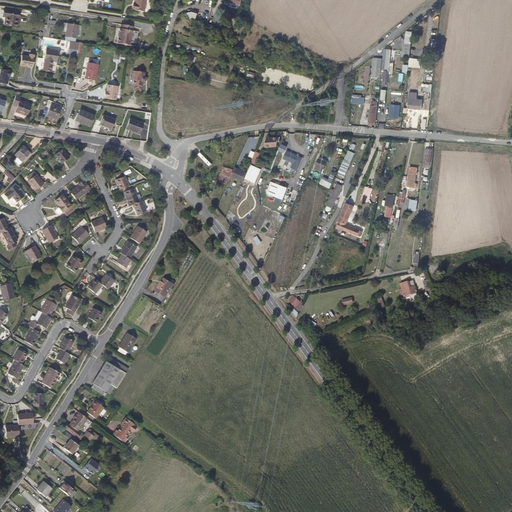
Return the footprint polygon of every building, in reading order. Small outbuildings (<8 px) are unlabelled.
[(134,3),(133,10),(144,12),(145,0),(135,0),(135,4),(134,3)] [(19,11),(4,9),(3,16),(8,17),(7,25),(17,27),(19,11)] [(55,22),(48,21),(47,30),(46,37),(53,38),(55,22)] [(76,39),(78,25),(68,24),(65,37),(76,39)] [(130,37),(132,27),(121,25),(120,29),(119,29),(116,44),(129,46),(130,40),(132,41),(133,38),(130,37)] [(402,55),(409,56),(413,33),(405,32),(402,55)] [(69,50),(81,50),(81,42),(69,42),(69,50)] [(200,52),(201,48),(184,44),(183,49),(200,52)] [(53,61),(57,62),(59,51),(46,49),(44,60),(42,71),(52,72),(53,64),(53,61)] [(28,66),(32,67),(34,54),(30,53),(29,56),(22,54),(20,65),(25,66),(26,65),(27,65),(28,66)] [(95,81),(98,64),(88,63),(85,79),(95,81)] [(11,71),(1,69),(0,74),(0,83),(7,84),(9,77),(10,78),(11,71)] [(136,77),(136,80),(135,86),(136,86),(136,91),(143,91),(143,87),(145,87),(146,83),(146,81),(148,81),(148,78),(146,78),(147,73),(136,72),(135,77),(136,77)] [(116,100),(118,89),(107,87),(106,93),(104,93),(103,98),(116,100)] [(20,92),(17,92),(13,102),(17,103),(14,112),(27,116),(31,105),(19,101),(20,96),(19,95),(20,92)] [(352,95),(351,103),(364,104),(364,96),(352,95)] [(57,120),(61,108),(50,104),(51,101),(48,100),(46,106),(49,108),(46,116),(57,120)] [(90,127),(94,116),(80,109),(75,120),(90,127)] [(111,129),(115,120),(103,115),(100,124),(111,129)] [(140,134),(143,123),(129,118),(126,128),(140,134)] [(278,147),(278,142),(278,139),(268,140),(268,142),(268,147),(268,148),(278,147)] [(24,149),(26,147),(23,145),(14,154),(22,161),(29,153),(24,149)] [(58,164),(65,157),(57,149),(50,156),(58,164)] [(425,149),(423,168),(425,168),(425,167),(430,168),(432,150),(425,149)] [(306,159),(287,151),(284,158),(295,163),(293,168),(301,171),(306,159)] [(260,154),(256,152),(251,163),(265,169),(267,164),(257,161),(260,154)] [(326,163),(319,160),(317,165),(324,169),(326,163)] [(349,168),(342,165),(339,173),(346,175),(349,168)] [(231,176),(233,170),(229,168),(229,169),(224,167),(218,180),(227,185),(231,176)] [(234,170),(233,170),(231,176),(243,181),(247,173),(235,168),(234,170)] [(7,170),(4,173),(12,181),(15,178),(7,170)] [(414,188),(416,174),(410,173),(407,188),(414,188)] [(35,174),(27,180),(35,191),(44,184),(35,174)] [(119,190),(129,186),(124,176),(115,180),(119,190)] [(78,185),(69,192),(75,199),(89,189),(83,180),(77,184),(78,185)] [(332,213),(342,185),(335,183),(325,211),(332,213)] [(23,196),(14,184),(7,190),(7,191),(3,194),(7,199),(11,196),(16,202),(23,196)] [(368,188),(365,187),(362,193),(361,193),(359,198),(364,200),(367,195),(366,195),(368,188)] [(124,192),(129,206),(132,204),(138,202),(133,188),(124,192)] [(63,211),(64,213),(67,211),(70,209),(73,208),(62,194),(54,200),(59,206),(56,208),(54,211),(57,214),(61,213),(63,211)] [(386,194),(385,206),(394,207),(395,195),(386,194)] [(146,211),(142,201),(138,202),(132,204),(136,215),(146,211)] [(347,219),(352,205),(346,203),(339,222),(340,222),(343,223),(344,218),(347,219)] [(94,232),(106,228),(101,218),(90,223),(94,232)] [(343,223),(340,222),(338,227),(358,236),(360,230),(345,224),(343,223)] [(57,239),(50,226),(42,230),(49,243),(57,239)] [(129,238),(138,244),(145,232),(137,226),(129,238)] [(8,228),(1,232),(8,245),(16,240),(9,228),(8,228)] [(78,245),(88,235),(81,228),(71,237),(78,245)] [(119,253),(121,254),(128,259),(136,247),(127,242),(119,253)] [(41,257),(35,247),(26,252),(32,262),(41,257)] [(125,268),(130,260),(128,259),(121,254),(116,263),(125,268)] [(76,268),(77,268),(81,263),(72,257),(65,268),(72,273),(76,268)] [(101,286),(107,290),(114,282),(105,275),(98,283),(101,286)] [(165,277),(162,281),(163,282),(162,284),(161,283),(156,291),(166,297),(174,283),(165,277)] [(101,286),(98,283),(94,279),(87,288),(94,294),(101,286)] [(425,288),(431,287),(429,279),(423,281),(425,288)] [(417,293),(415,285),(409,287),(408,282),(400,284),(402,289),(400,290),(401,295),(403,294),(404,297),(417,293)] [(0,290),(2,301),(13,299),(10,284),(0,286),(0,290)] [(65,312),(72,316),(80,300),(71,295),(64,307),(67,309),(65,312)] [(40,312),(42,313),(49,317),(56,305),(53,304),(55,301),(48,297),(40,312)] [(296,308),(299,311),(303,303),(301,302),(300,303),(298,302),(299,301),(296,298),(295,299),(293,297),(290,301),(297,307),(296,308)] [(385,306),(381,297),(374,299),(378,309),(385,306)] [(95,323),(101,313),(92,308),(87,318),(95,323)] [(158,309),(143,332),(148,335),(163,312),(158,309)] [(45,329),(51,319),(49,317),(42,313),(36,324),(32,321),(30,324),(37,328),(39,326),(45,329)] [(24,341),(32,346),(39,334),(31,329),(24,341)] [(118,347),(127,352),(135,338),(127,333),(118,347)] [(64,338),(58,349),(60,351),(66,354),(73,343),(64,338)] [(135,338),(127,352),(127,353),(136,339),(135,338)] [(18,350),(12,360),(14,362),(21,365),(27,355),(18,350)] [(63,365),(69,355),(66,354),(60,351),(55,360),(63,365)] [(106,362),(117,368),(120,364),(109,357),(106,362)] [(91,388),(101,394),(117,368),(106,362),(105,361),(92,383),(93,384),(91,388)] [(16,379),(23,366),(21,365),(14,362),(7,374),(16,379)] [(120,364),(117,368),(125,373),(128,369),(120,364)] [(117,368),(101,394),(103,395),(105,391),(106,391),(110,384),(114,387),(116,388),(125,373),(117,368)] [(41,384),(50,389),(59,374),(50,369),(41,384)] [(110,384),(106,391),(110,394),(114,387),(110,384)] [(41,406),(42,395),(33,394),(32,405),(41,406)] [(91,407),(87,412),(95,418),(104,407),(94,400),(91,403),(92,405),(91,407)] [(87,418),(79,412),(76,416),(74,418),(69,425),(77,431),(87,418)] [(16,416),(17,427),(32,425),(31,415),(16,416)] [(135,425),(136,424),(126,416),(122,421),(123,423),(118,430),(117,429),(113,433),(124,442),(127,437),(126,436),(132,429),(134,430),(137,426),(135,425)] [(80,434),(67,424),(64,427),(77,437),(78,436),(80,434)] [(4,439),(18,438),(17,427),(3,428),(4,439)] [(95,444),(100,436),(92,432),(88,439),(95,444)] [(64,448),(71,453),(78,445),(70,439),(64,448)] [(44,496),(51,488),(43,481),(36,489),(44,496)] [(59,488),(68,496),(73,490),(64,482),(59,488)] [(65,511),(71,506),(63,499),(53,511),(54,511),(65,511)]
